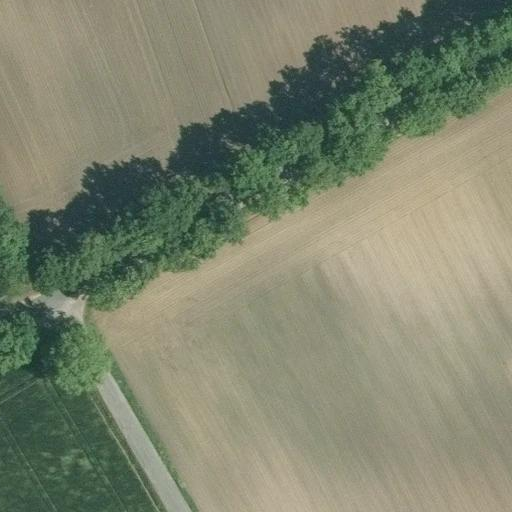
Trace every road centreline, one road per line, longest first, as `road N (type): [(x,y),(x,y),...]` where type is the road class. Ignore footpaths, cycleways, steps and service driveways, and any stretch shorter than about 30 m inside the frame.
road 1 (unclassified): [(511,39),(56,298)]
road 2 (unclassified): [(56,298),(184,511)]
